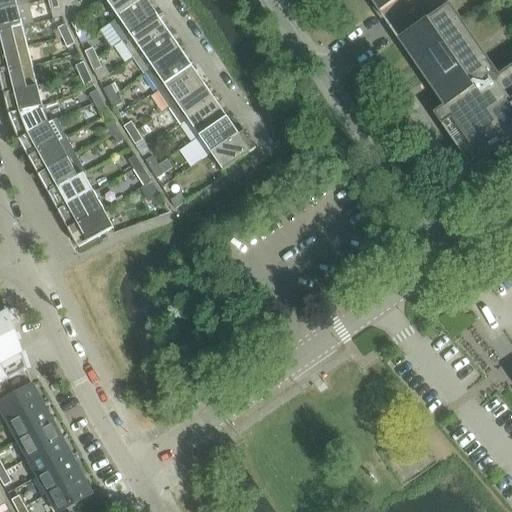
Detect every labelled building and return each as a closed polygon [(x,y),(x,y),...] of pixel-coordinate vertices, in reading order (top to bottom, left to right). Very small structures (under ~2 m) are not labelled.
[(24,0),(0,0),(0,12),(26,6),(24,0)] [(57,0),(48,0),(51,10),(59,8),(57,0)] [(109,0),(106,2),(118,19),(147,0),(146,0),(109,0)] [(118,19),(110,25),(122,42),(158,17),(147,0),(118,19)] [(369,0),(379,13),(397,0),(369,0)] [(511,66),(499,76),(449,4),(397,40),(443,107),(433,114),(472,171),(511,143),(511,66)] [(26,6),(0,12),(0,33),(23,27),(31,25),(26,6)] [(158,17),(122,42),(133,59),(170,34),(158,17)] [(80,21),(72,24),(76,34),(84,30),(80,21)] [(66,26),(58,29),(63,39),(70,35),(66,26)] [(23,27),(0,33),(0,54),(27,47),(23,27)] [(170,34),(133,59),(145,76),(146,75),(181,51),(170,34)] [(70,35),(63,39),(67,48),(75,45),(70,35)] [(27,47),(0,54),(0,75),(32,67),(27,47)] [(93,49),(85,53),(89,62),(97,59),(93,49)] [(181,51),(146,75),(158,92),(193,68),(181,51)] [(97,59),(89,62),(94,72),(102,68),(97,59)] [(83,63),(76,67),(80,77),(88,73),(83,63)] [(32,67),(0,75),(0,78),(4,95),(37,88),(32,67)] [(193,68),(158,92),(169,109),(205,85),(193,68)] [(88,73),(80,77),(84,86),(92,83),(88,73)] [(205,85),(169,109),(181,126),(188,121),(216,102),(205,85)] [(111,86),(103,90),(108,100),(116,96),(111,86)] [(37,88),(4,95),(9,116),(42,106),(37,88)] [(97,91),(89,95),(94,105),(102,101),(97,91)] [(116,96),(108,100),(113,109),(121,105),(116,96)] [(102,101),(94,105),(99,114),(107,110),(102,101)] [(216,102),(188,121),(199,138),(228,119),(216,102)] [(42,106),(9,116),(19,140),(49,124),(42,106)] [(199,138),(191,144),(202,160),(211,155),(239,135),(228,119),(199,138)] [(49,124),(19,140),(29,158),(66,138),(57,120),(49,124)] [(114,123),(106,127),(112,136),(119,131),(114,123)] [(131,123),(124,127),(130,136),(137,132),(131,123)] [(119,131),(112,136),(118,145),(125,140),(119,131)] [(137,132),(130,136),(135,145),(143,141),(137,132)] [(239,135),(211,155),(223,172),(256,150),(244,132),(239,136),(239,135)] [(66,138),(29,158),(39,176),(76,156),(66,138)] [(76,156),(39,176),(49,194),(79,178),(84,175),(86,174),(76,156)] [(135,157),(128,161),(134,170),(141,166),(135,157)] [(153,157),(145,162),(151,171),(158,166),(153,157)] [(141,166),(134,170),(139,179),(147,175),(141,166)] [(158,166),(151,171),(157,179),(164,175),(158,166)] [(79,178),(49,194),(59,212),(94,193),(84,175),(79,178)] [(152,184),(141,190),(147,200),(157,194),(152,184)] [(94,193),(59,212),(68,230),(103,210),(94,193)] [(181,195),(171,201),(176,210),(186,204),(181,195)] [(103,210),(68,230),(79,248),(101,236),(114,229),(103,210)] [(7,310),(0,313),(0,405),(33,387),(33,386),(13,327),(8,313),(7,310)] [(44,406),(33,387),(0,405),(0,410),(8,426),(44,406)] [(18,442),(53,423),(44,406),(8,426),(18,442)] [(27,460),(63,441),(53,423),(18,442),(27,460)] [(37,478),(73,458),(63,441),(27,460),(37,478)] [(82,476),(73,458),(37,478),(47,496),(82,476)] [(12,483),(6,472),(0,475),(0,479),(4,487),(12,483)] [(62,511),(93,495),(82,476),(47,496),(56,511),(62,511)] [(19,497),(12,501),(18,511),(25,508),(19,497)]
